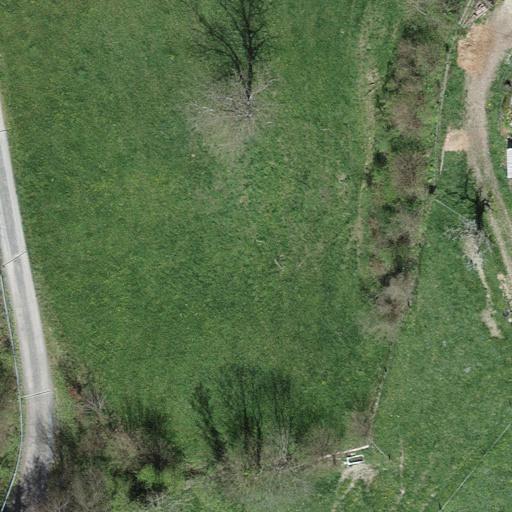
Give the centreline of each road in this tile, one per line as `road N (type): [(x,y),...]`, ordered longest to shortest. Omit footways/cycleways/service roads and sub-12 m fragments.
road 1 (residential): [(0,178),(38,446),(17,511)]
road 2 (track): [(511,257),(475,129),(511,36)]
